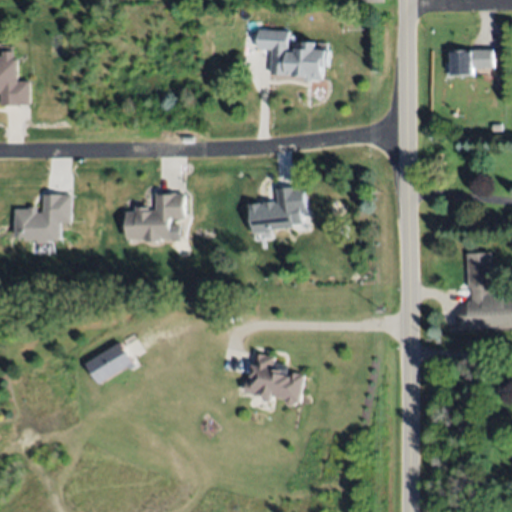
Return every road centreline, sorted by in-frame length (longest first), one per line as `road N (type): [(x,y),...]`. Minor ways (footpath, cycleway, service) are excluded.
road 1 (tertiary): [(411,511),(408,0)]
road 2 (residential): [(409,137),(0,149)]
